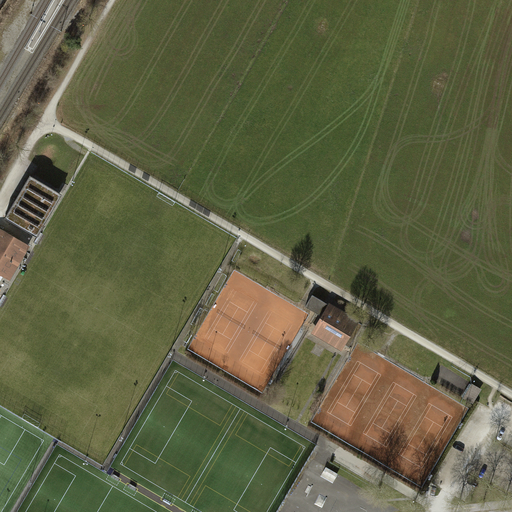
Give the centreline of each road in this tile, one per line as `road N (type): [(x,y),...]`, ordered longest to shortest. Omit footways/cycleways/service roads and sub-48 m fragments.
road 1 (track): [(45,119),(511,394)]
road 2 (track): [(114,0),(0,200)]
